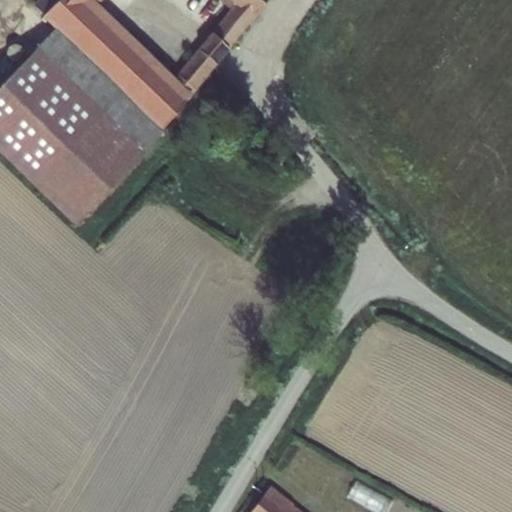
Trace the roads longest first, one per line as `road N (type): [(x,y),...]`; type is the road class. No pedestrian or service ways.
road 1 (residential): [(376,260),(343,199),(264,98),(260,54),(286,0)]
road 2 (residential): [(216,511),(376,260)]
road 3 (residential): [(376,260),(511,353)]
